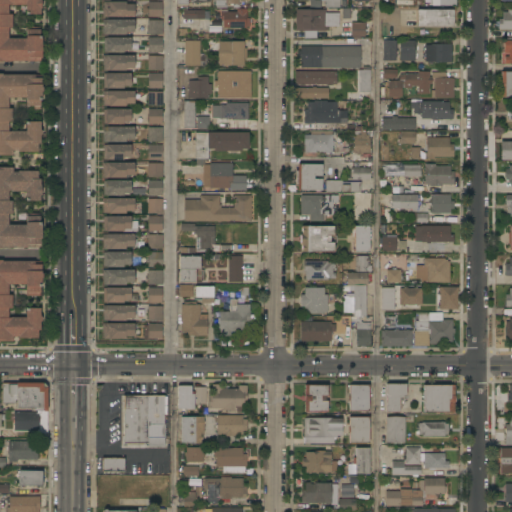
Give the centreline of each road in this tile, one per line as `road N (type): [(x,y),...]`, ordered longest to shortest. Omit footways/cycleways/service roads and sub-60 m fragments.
road 1 (residential): [(276,511),(278,0)]
road 2 (residential): [(0,365),(511,367)]
road 3 (residential): [(480,367),(475,0)]
road 4 (secondary): [(75,303),(74,0)]
road 5 (secondary): [(70,511),(73,365)]
road 6 (residential): [(480,511),(480,367)]
